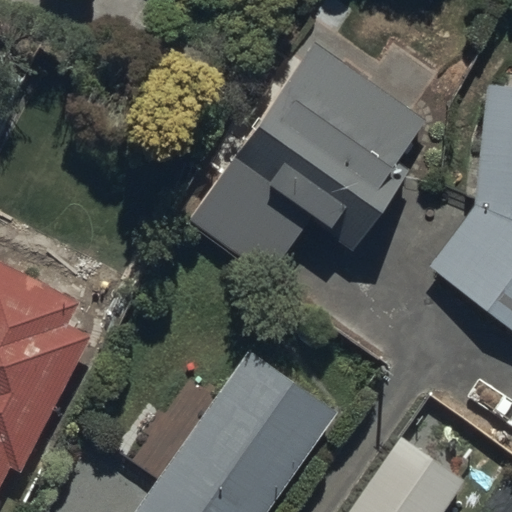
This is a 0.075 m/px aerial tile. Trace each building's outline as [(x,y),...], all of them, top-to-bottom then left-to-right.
[(319,44),(188,220),(268,281),(312,223),(354,254),(412,177),(398,167),(429,127),(319,44)] [(511,91),(487,88),(474,205),(430,270),(511,330),(511,91)] [(0,125),(0,218),(6,222),(59,124),(14,99),(0,125)] [(0,491),(10,472),(25,479),(93,340),(68,328),(79,304),(0,265),(0,491)] [(136,511),(272,511),(340,418),(249,354),(136,511)] [(402,441),(351,511),(446,511),(465,485),(402,441)]
